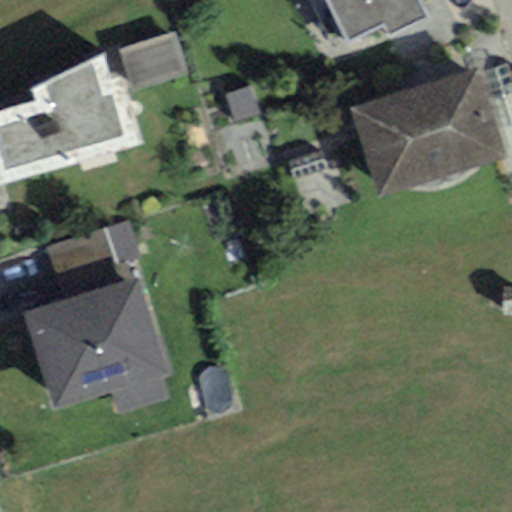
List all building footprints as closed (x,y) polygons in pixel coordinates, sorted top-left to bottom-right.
[(428,19),(418,0),(325,0),(347,42),(381,25),(388,38),(428,19)] [(187,75),(175,32),(117,49),(129,91),(187,75)] [(116,46),(29,90),(31,100),(0,109),(0,187),(142,146),(125,93),(129,91),(117,49),(116,46)] [(507,160),(478,66),(348,106),(377,200),(507,160)] [(249,88),(224,96),(232,123),(258,114),(249,88)] [(131,221),(45,247),(61,302),(131,281),(125,262),(142,257),(131,221)] [(61,302),(22,314),(50,408),(109,390),(117,414),(169,399),(162,378),(167,376),(138,279),(131,281),(61,302)]
